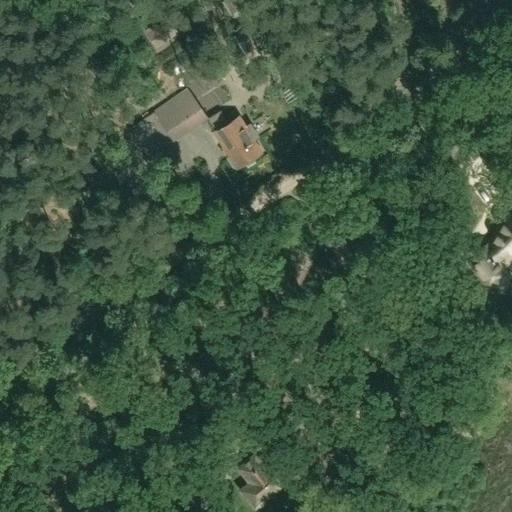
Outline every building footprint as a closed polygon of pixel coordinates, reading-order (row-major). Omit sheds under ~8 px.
[(155,48),(178,34),(168,18),(157,26),(155,23),(144,30),(155,48)] [(254,48),(242,30),(224,41),(236,59),(254,48)] [(206,118),(187,90),(154,113),(173,141),(206,118)] [(250,124),(246,126),(239,116),(211,134),(224,155),(227,153),(236,167),(262,151),(254,139),(258,137),(250,124)] [(509,283),(507,281),(505,279),(510,275),(500,262),(504,259),(496,247),(490,252),(485,244),(474,252),(470,247),(463,252),(468,258),(466,259),(486,290),(491,286),(495,291),(509,283)] [(265,453),(282,440),(272,427),(256,440),(265,453)] [(256,456),(240,469),(250,482),(241,490),(255,507),(289,480),(274,461),(265,468),(256,456)]
